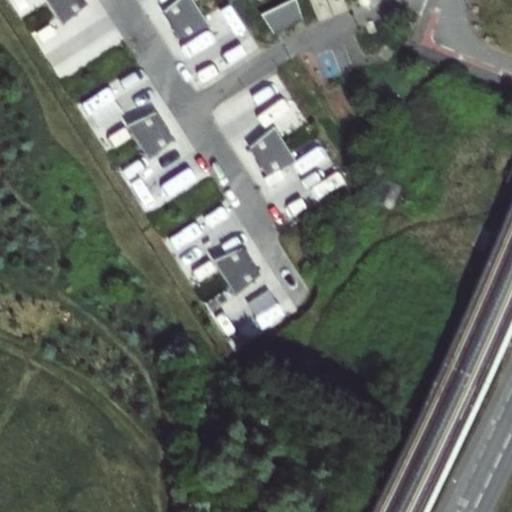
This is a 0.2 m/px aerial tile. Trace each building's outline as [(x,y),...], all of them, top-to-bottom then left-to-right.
[(80,0),(46,0),(60,22),(82,3),(80,0)] [(190,0),(178,0),(164,12),(180,37),(206,24),(190,0)] [(340,0),(321,0),(325,15),(343,11),(340,0)] [(294,4),(264,18),(273,32),(299,20),(294,4)] [(169,51),(195,89),(257,48),(231,10),(169,51)] [(154,114),(127,127),(147,157),(169,139),(154,114)] [(273,129),(251,147),(266,172),(292,159),(273,129)] [(240,250),(214,262),(234,292),(256,274),(240,250)]
